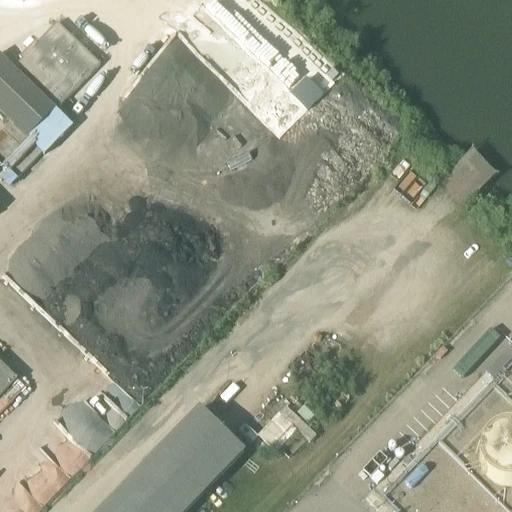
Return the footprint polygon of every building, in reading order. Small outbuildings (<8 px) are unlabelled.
[(36,41),(19,59),(22,62),(18,66),(61,107),(100,66),(57,26),(40,44),(36,41)] [(29,141),(57,112),(0,57),(0,113),(11,124),(0,134),(0,170),(9,161),(28,141),(29,141)] [(0,399),(16,382),(0,366),(0,399)] [(95,452),(115,430),(80,399),(65,416),(70,421),(76,415),(86,424),(76,435),(95,452)] [(200,410),(102,511),(187,511),(244,453),(200,410)] [(479,459),(480,466),(481,469),(483,474),(488,481),(496,486),(505,488),(511,487),(511,430),(508,430),(501,431),(492,435),(486,440),(483,444),(481,448),(480,453),(479,459)]
